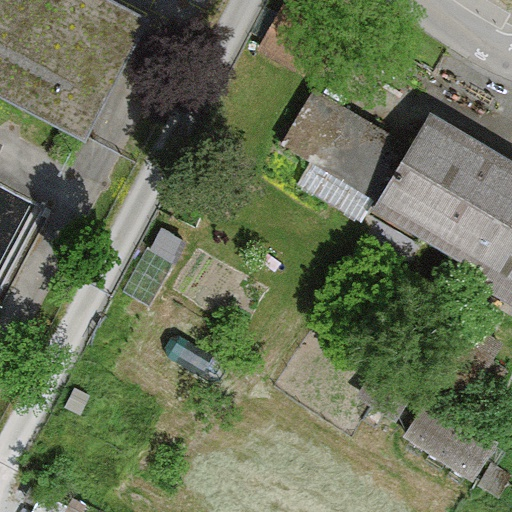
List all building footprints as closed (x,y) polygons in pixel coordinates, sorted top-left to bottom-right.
[(147,16),(117,0),(0,0),(0,87),(85,132),(147,16)] [(330,25),(283,0),(259,45),(306,70),(330,25)] [(511,149),(431,102),(408,142),(315,88),(280,146),(477,261),(471,270),(511,294),(511,149)] [(503,339),(461,312),(428,365),(486,401),(506,369),(491,359),(503,339)] [(491,435),(427,394),(403,431),(471,475),(495,438),(491,435)] [(511,471),(491,459),(480,478),(500,490),(511,471)]
